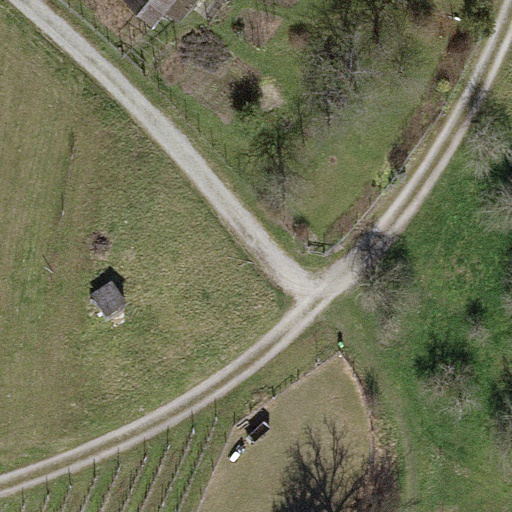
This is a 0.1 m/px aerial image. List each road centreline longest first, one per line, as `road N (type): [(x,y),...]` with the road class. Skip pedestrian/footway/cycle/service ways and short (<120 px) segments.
road 1 (track): [(503,0),(440,135),(270,346),(209,394),(0,489)]
road 2 (track): [(27,0),(106,70),(315,297)]
